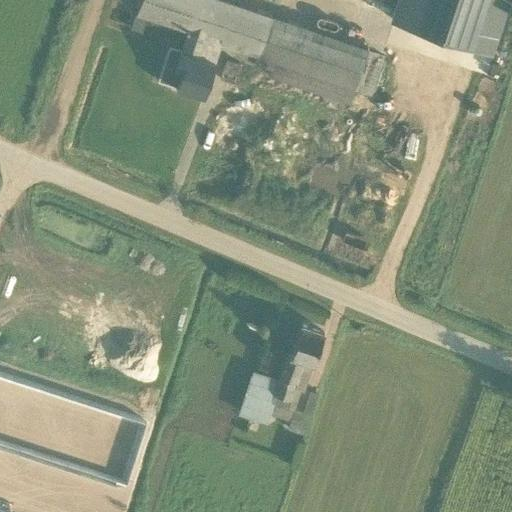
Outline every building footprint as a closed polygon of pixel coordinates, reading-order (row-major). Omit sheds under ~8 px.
[(383,53),(226,0),(139,0),(130,27),(142,31),(147,19),(186,32),(221,46),(236,50),(253,56),(250,63),(266,68),(263,76),(347,104),(353,89),(369,95),(383,53)] [(490,52),(507,0),(396,0),(390,20),(490,52)] [(179,49),(169,45),(157,79),(175,85),(174,89),(203,98),(221,46),(186,32),(179,49)] [(238,64),(225,60),(218,80),(231,84),(238,64)] [(303,388),(323,332),(300,324),(288,357),(284,355),(276,379),(251,371),(251,372),(236,414),(265,425),(269,415),(288,421),(286,428),(303,434),(317,393),(303,388)] [(262,350),(256,370),(270,374),(276,354),(262,350)]
